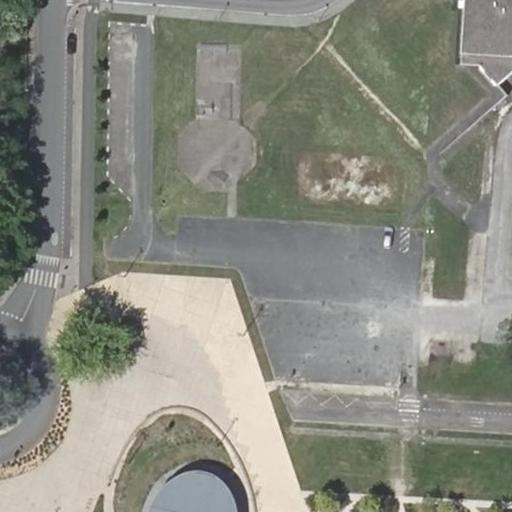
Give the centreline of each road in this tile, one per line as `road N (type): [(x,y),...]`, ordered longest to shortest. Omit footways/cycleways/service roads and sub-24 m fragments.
road 1 (unknown): [(130,0),(144,226),(153,239),(327,266),(422,317)]
road 2 (residential): [(17,329),(52,242),(54,0)]
road 3 (unknown): [(511,304),(500,272),(511,143)]
road 4 (residential): [(0,450),(32,434),(51,401),(46,359),(17,329)]
road 5 (residential): [(321,0),(297,7),(196,0)]
